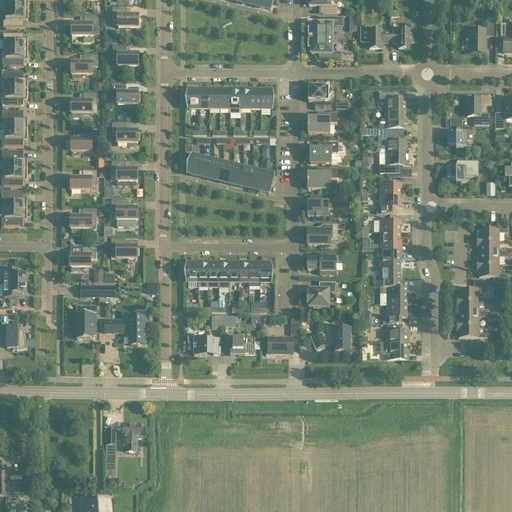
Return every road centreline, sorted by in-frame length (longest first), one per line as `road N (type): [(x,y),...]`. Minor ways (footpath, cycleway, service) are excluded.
road 1 (secondary): [(167,394),(511,394)]
road 2 (residential): [(47,247),(49,0)]
road 3 (residential): [(166,248),(166,71)]
road 4 (residential): [(293,249),(296,74)]
road 5 (secondary): [(0,392),(167,394)]
road 6 (residential): [(433,368),(434,286),(422,208)]
road 7 (residential): [(422,208),(424,74)]
road 8 (residential): [(166,381),(166,248)]
road 9 (residential): [(296,74),(166,71)]
road 10 (residential): [(424,74),(296,74)]
road 11 (residential): [(166,248),(293,249)]
